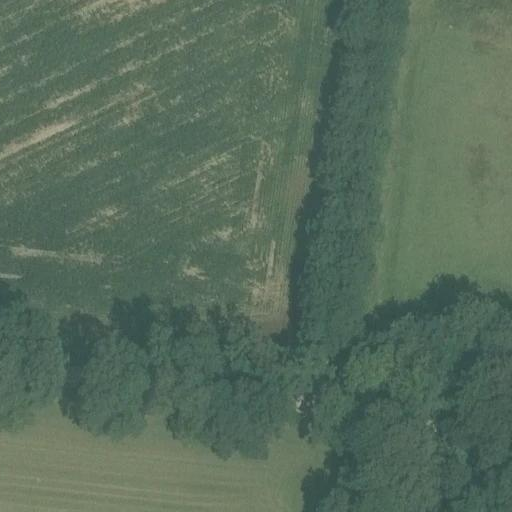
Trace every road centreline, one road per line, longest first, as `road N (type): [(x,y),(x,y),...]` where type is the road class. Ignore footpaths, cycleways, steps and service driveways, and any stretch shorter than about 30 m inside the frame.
road 1 (track): [(328,403),(380,0)]
road 2 (track): [(328,403),(0,365)]
